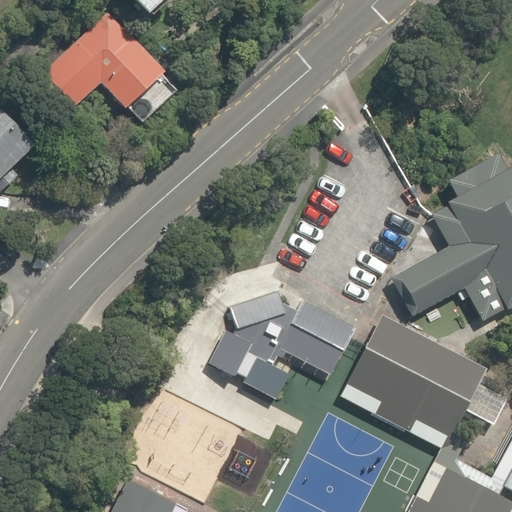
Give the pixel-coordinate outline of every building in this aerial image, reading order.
[(126,0),(162,43),(194,16),(181,0),(126,0)] [(133,130),(178,92),(102,4),(30,66),(76,119),(103,95),(133,130)] [(511,74),(493,78),(502,126),(511,123),(511,74)] [(0,199),(44,159),(0,111),(0,199)] [(511,303),(511,151),(509,145),(419,193),(448,247),(386,280),(406,317),(456,291),(474,323),(511,303)] [(215,363),(277,397),(289,373),(276,365),(282,350),(330,374),(355,328),(305,301),(301,310),(286,304),(279,289),(233,305),(241,327),(238,332),(229,329),(215,363)] [(480,373),(379,317),(338,392),(439,448),(480,373)] [(170,391),(134,457),(217,502),(231,478),(251,489),(273,451),(252,439),(253,437),(170,391)] [(511,449),(490,488),(511,500),(511,449)] [(504,511),(508,506),(435,465),(408,511),(504,511)] [(174,511),(179,505),(130,478),(111,511),(174,511)]
